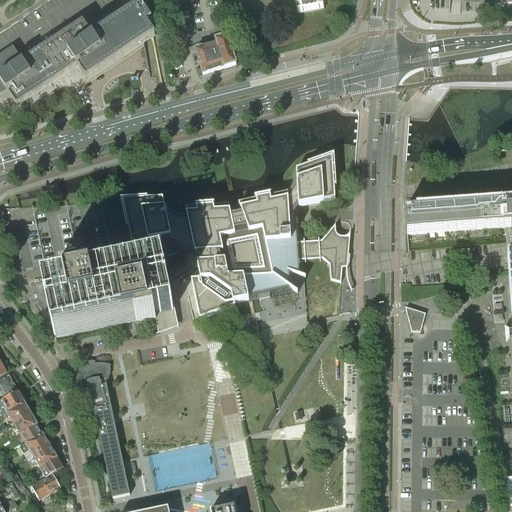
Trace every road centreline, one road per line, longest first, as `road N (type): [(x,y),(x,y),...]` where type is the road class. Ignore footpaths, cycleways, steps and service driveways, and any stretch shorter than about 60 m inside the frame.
road 1 (secondary): [(372,58),(0,158)]
road 2 (secondary): [(0,178),(371,76)]
road 3 (unclassified): [(371,76),(366,282),(383,326)]
road 4 (residential): [(89,511),(62,407),(0,309)]
road 5 (unclassified): [(384,211),(389,71)]
